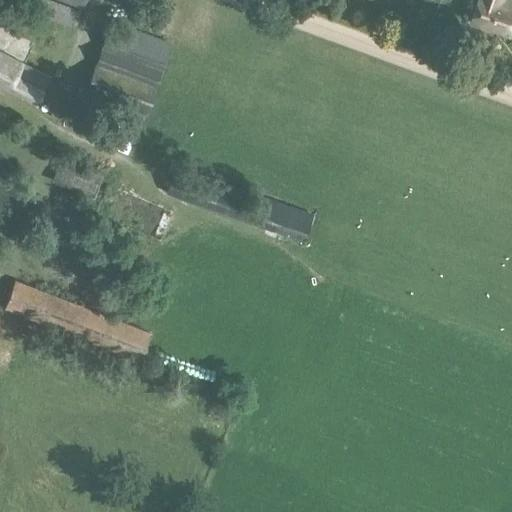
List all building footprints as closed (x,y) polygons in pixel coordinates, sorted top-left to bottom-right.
[(12,34),(29,0),(0,0),(0,1),(0,48),(3,50),(12,34)] [(57,0),(29,0),(27,9),(73,26),(80,8),(57,0)] [(511,0),(477,0),(471,21),(511,34),(511,31),(511,0)] [(111,20),(85,90),(145,111),(170,41),(111,20)] [(0,48),(0,86),(37,105),(46,88),(46,87),(51,76),(26,63),(3,50),(0,48)] [(60,158),(51,180),(94,196),(102,174),(60,158)] [(176,164),(166,191),(304,240),(313,213),(176,164)] [(14,278),(4,306),(140,360),(152,330),(14,278)]
